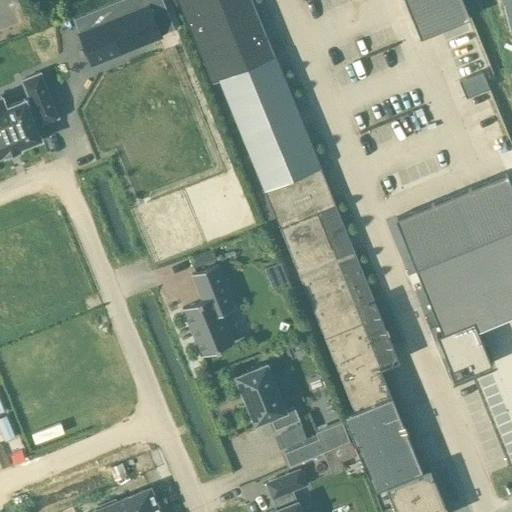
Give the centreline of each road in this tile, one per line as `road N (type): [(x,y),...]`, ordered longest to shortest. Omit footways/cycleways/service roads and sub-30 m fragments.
road 1 (unclassified): [(278,0),(489,511)]
road 2 (unclassified): [(198,511),(59,172),(0,196)]
